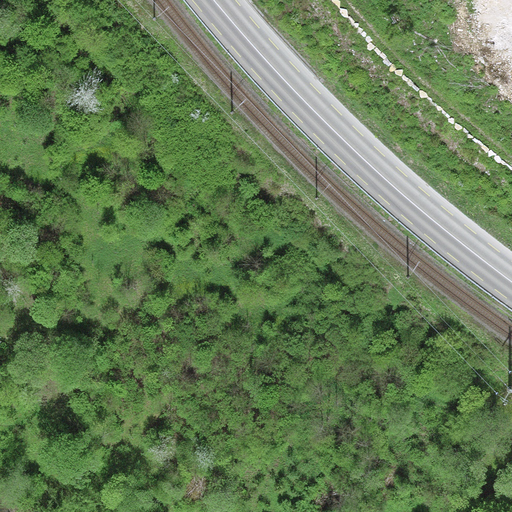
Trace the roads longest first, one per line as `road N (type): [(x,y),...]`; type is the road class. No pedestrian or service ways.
road 1 (primary): [(214,0),(367,162),(511,281)]
road 2 (track): [(338,0),(376,50),(511,165)]
